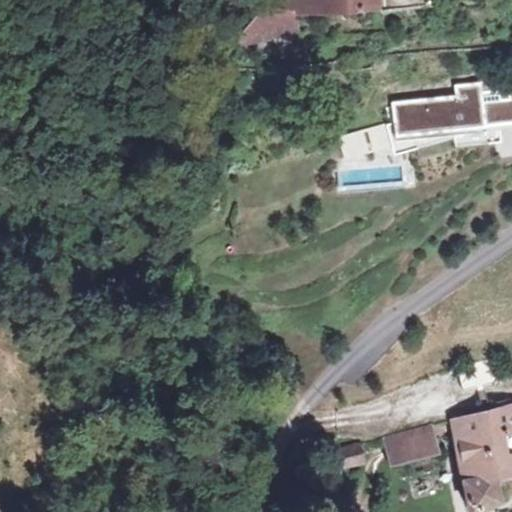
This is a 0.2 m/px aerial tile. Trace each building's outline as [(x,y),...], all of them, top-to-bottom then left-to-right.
[(291,11),(319,8),(374,3),(373,0),(282,0),(275,11),(247,24),(238,36),(292,33),(292,22),(291,11)] [(291,11),(292,22),(320,19),(319,8),(291,11)] [(387,125),(392,146),(449,130),(511,122),(511,81),(502,82),(503,92),(476,95),(475,85),(451,87),(452,98),(388,105),(388,108),(382,110),(387,125)] [(392,146),(387,125),(334,140),(340,161),(392,146)] [(511,407),(454,421),(468,511),(479,511),(503,508),(497,477),(511,473),(511,407)] [(425,428),(380,439),(388,467),(432,456),(425,428)] [(355,445),(329,451),(335,472),(360,465),(355,445)]
